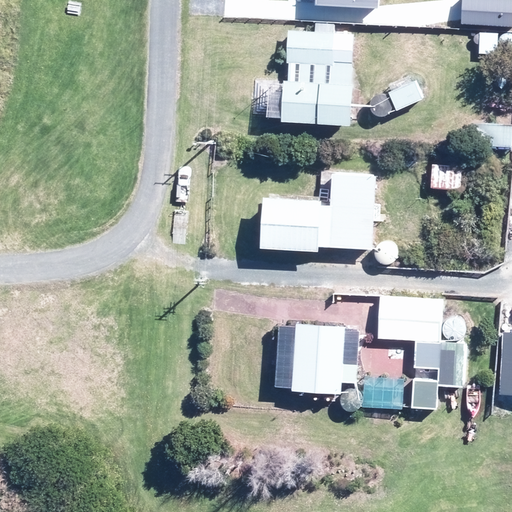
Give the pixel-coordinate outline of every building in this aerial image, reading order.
[(332,60),(334,23),(316,22),(315,31),(288,29),(286,61),(288,61),(287,79),(287,81),(283,81),(280,119),(280,123),(350,127),(350,124),(352,85),(350,85),(350,83),(352,61),(332,60)] [(416,79),(390,90),(398,107),(423,96),(416,79)] [(511,148),(511,126),(511,124),(475,123),(474,134),(473,146),(489,147),(511,148)] [(432,164),(430,187),(461,189),(462,165),(432,164)] [(376,175),(321,173),(319,200),(264,197),(261,248),(319,251),(319,247),(372,250),(376,175)] [(413,377),(412,405),(437,406),(438,384),(463,385),(465,341),(439,340),(441,297),(379,294),(377,337),(415,339),(414,365),(439,366),(438,379),(413,377)] [(275,385),(293,386),(293,389),(340,392),(341,380),(355,381),(358,330),(344,330),(344,326),(296,323),(296,326),(278,325),(275,385)] [(365,376),(363,406),(403,408),(405,379),(365,376)]
